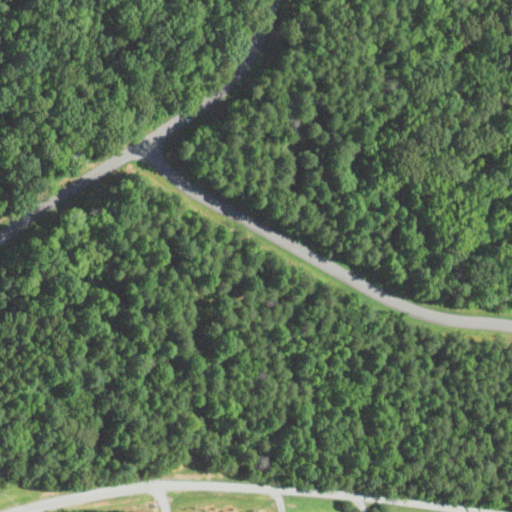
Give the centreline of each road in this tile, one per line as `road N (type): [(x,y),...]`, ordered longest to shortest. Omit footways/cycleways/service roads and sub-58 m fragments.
road 1 (residential): [(472,511),(332,490),(170,482),(32,511)]
road 2 (residential): [(140,143),(176,182),(392,303),(446,324),(511,327)]
road 3 (residential): [(271,0),(270,21),(221,90),(0,237)]
